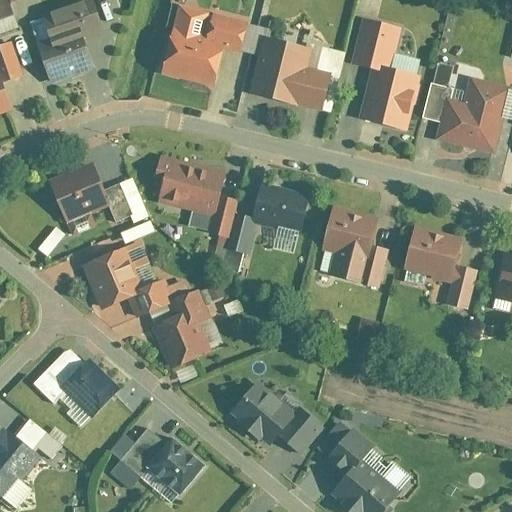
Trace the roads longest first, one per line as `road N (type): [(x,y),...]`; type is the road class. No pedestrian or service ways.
road 1 (residential): [(0,165),(113,113),(164,112),(511,206)]
road 2 (residential): [(63,314),(321,511)]
